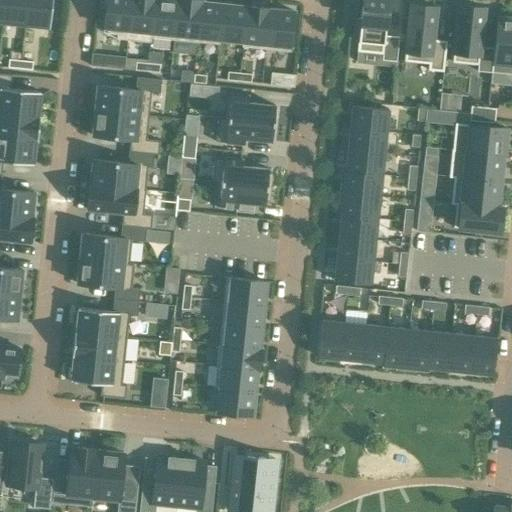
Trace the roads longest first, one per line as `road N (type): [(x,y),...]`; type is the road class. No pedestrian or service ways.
road 1 (residential): [(36,418),(278,443),(324,0)]
road 2 (residential): [(80,0),(36,418)]
